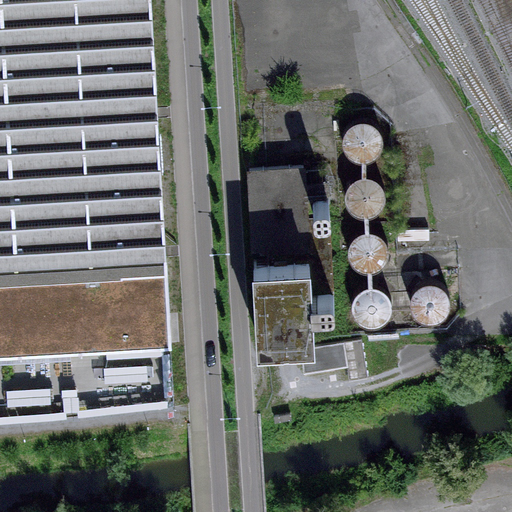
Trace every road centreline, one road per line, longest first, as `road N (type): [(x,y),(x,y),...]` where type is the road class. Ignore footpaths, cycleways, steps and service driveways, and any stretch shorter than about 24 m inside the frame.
road 1 (primary): [(190,0),(221,511)]
road 2 (primary): [(251,511),(220,0)]
